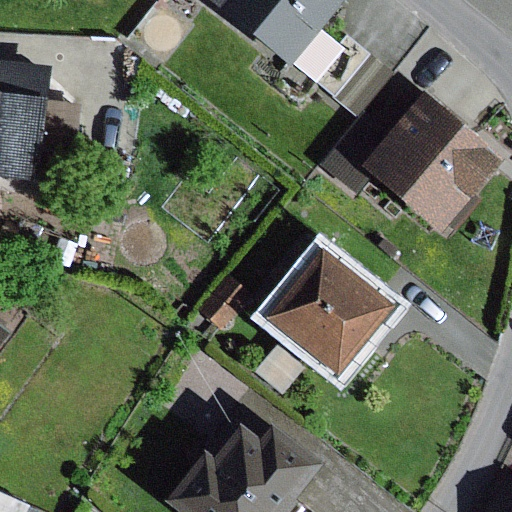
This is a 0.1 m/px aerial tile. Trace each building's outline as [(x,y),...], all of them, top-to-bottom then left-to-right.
[(208,0),(293,68),(347,0),(208,0)] [(370,54),(347,36),(312,80),(335,99),(370,54)] [(0,178),(37,183),(51,71),(0,64),(0,178)] [(359,197),(372,180),(443,238),(507,159),(424,92),(419,99),(400,84),(373,118),(363,110),(319,165),(359,197)] [(289,291),(267,318),(340,376),(396,307),(323,249),(320,253),(301,238),(270,276),(289,291)] [(251,297),(227,277),(197,312),(221,332),(251,297)] [(0,323),(0,351),(13,333),(0,323)] [(306,368),(278,345),(255,372),(283,395),(306,368)] [(205,451),(166,499),(182,511),(286,511),(324,466),(272,424),(259,440),(240,425),(214,458),(205,451)] [(0,511),(25,511),(29,504),(0,491),(0,511)]
